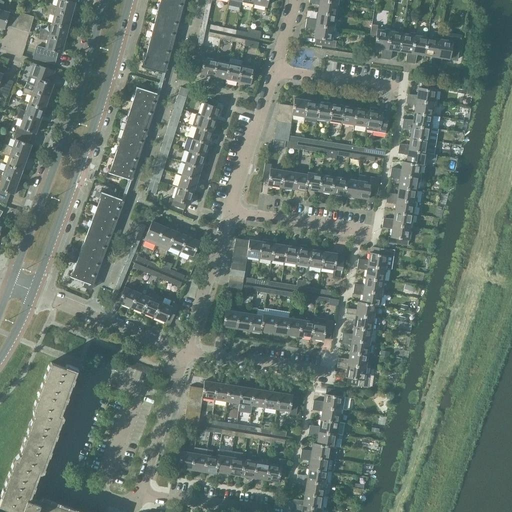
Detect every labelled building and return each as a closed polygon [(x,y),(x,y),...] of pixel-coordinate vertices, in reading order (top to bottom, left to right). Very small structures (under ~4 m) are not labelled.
[(0,0),(0,27),(4,29),(5,25),(9,12),(8,12),(0,9),(4,2),(0,0)] [(45,8),(71,15),(75,2),(71,2),(65,0),(57,0),(55,7),(48,3),(45,8)] [(146,53),(142,68),(163,73),(167,58),(171,43),(174,29),(178,14),(181,0),(159,0),(157,9),(153,24),(150,38),(146,53)] [(319,5),(318,12),(335,15),(337,3),(321,0),(309,0),(309,3),(319,5)] [(71,15),(45,8),(45,14),(53,15),(51,23),(68,28),(71,15)] [(15,11),(9,9),(8,12),(9,12),(5,25),(11,27),(15,11)] [(15,11),(11,27),(17,29),(21,13),(15,11)] [(306,18),(306,23),(333,27),(333,28),(335,15),(318,12),(316,20),(306,18)] [(27,15),(21,13),(17,29),(23,30),(27,15)] [(33,17),(27,15),(23,30),(29,32),(33,17)] [(41,28),(39,34),(65,40),(68,28),(51,23),(49,32),(41,28)] [(333,27),(306,23),(305,28),(315,30),(314,37),(316,38),(331,40),(333,27)] [(369,42),(375,43),(377,29),(377,25),(371,24),(369,42)] [(380,58),(385,59),(389,31),(377,29),(375,43),(374,47),(382,48),(380,58)] [(435,67),(440,32),(428,30),(427,37),(424,55),(431,56),(430,66),(435,67)] [(392,50),(399,51),(402,33),(389,31),(385,59),(390,60),(392,50)] [(440,32),(435,67),(440,68),(442,58),(449,59),(451,47),(459,49),(461,35),(440,32)] [(405,62),(410,63),(414,35),(402,33),(399,51),(406,52),(405,62)] [(65,40),(39,34),(38,39),(47,40),(44,48),(44,49),(58,52),(61,53),(65,40)] [(417,54),(424,55),(427,37),(414,35),(410,63),(415,64),(417,54)] [(331,40),(316,38),(315,45),(335,48),(336,41),(331,40)] [(245,44),(244,44),(244,46),(257,49),(258,42),(246,40),(245,44)] [(44,49),(44,48),(36,46),(33,59),(54,65),(58,52),(44,49)] [(212,76),(225,79),(228,63),(229,59),(217,56),(216,60),(212,76)] [(200,74),(212,76),(216,60),(203,57),(200,74)] [(37,78),(50,83),(54,71),(33,63),(29,76),(37,79),(37,78)] [(225,79),(237,81),(240,65),(228,63),(225,79)] [(240,65),(237,81),(250,84),(253,68),(240,65)] [(23,88),(49,97),(53,84),(50,83),(37,78),(37,79),(34,87),(26,83),(23,88)] [(13,81),(7,79),(1,95),(7,97),(13,81)] [(407,94),(406,99),(434,103),(436,90),(440,91),(441,85),(421,82),(420,88),(418,88),(417,95),(407,94)] [(136,87),(108,173),(128,180),(156,93),(136,87)] [(49,97),(23,88),(23,93),(31,94),(28,103),(44,109),(49,97)] [(292,115),(304,117),(307,100),(294,98),(293,106),(292,112),(291,115),(292,115)] [(315,100),(314,98),(309,98),(307,99),(304,117),(317,119),(319,102),(315,102),(315,100)] [(414,113),(432,116),(434,103),(406,99),(405,103),(415,105),(414,113)] [(329,121),(332,104),(319,102),(317,119),(329,121)] [(25,111),(18,107),(15,112),(40,121),(44,109),(28,103),(25,111)] [(200,115),(216,120),(220,108),(204,103),(200,115)] [(292,112),(293,106),(279,104),(278,110),(292,112)] [(341,123),(344,106),(332,104),(329,121),(341,123)] [(341,123),(354,125),(356,108),(344,106),(341,123)] [(354,125),(366,127),(369,110),(356,108),(354,125)] [(369,110),(366,127),(366,130),(385,133),(388,115),(381,114),(382,112),(377,112),(377,110),(376,108),(371,108),(370,109),(369,110)] [(291,115),(292,112),(278,110),(277,116),(291,118),(292,115),(291,115)] [(19,128),(32,132),(35,134),(40,121),(15,112),(14,118),(22,119),(19,127),(19,128)] [(402,124),(430,128),(432,116),(414,113),(413,120),(403,119),(402,124)] [(191,126),(196,127),(212,132),(216,120),(200,115),(195,114),(191,126)] [(276,121),(290,124),(291,118),(277,116),(276,121)] [(290,124),(276,121),(275,127),(290,130),(290,124)] [(410,138),(428,140),(430,128),(402,124),(401,128),(411,130),(410,138)] [(15,139),(28,144),(32,132),(19,128),(19,127),(17,126),(12,139),(15,139)] [(192,139),(208,144),(212,132),(196,127),(192,139)] [(289,135),(290,130),(275,127),(274,133),(289,135)] [(289,136),(289,135),(274,133),(273,139),(285,141),(287,141),(288,140),(289,136)] [(428,140),(410,138),(409,145),(399,144),(398,148),(426,153),(428,140)] [(4,143),(2,148),(27,157),(31,145),(28,144),(15,139),(12,148),(4,143)] [(189,151),(204,156),(208,144),(192,139),(189,151)] [(284,147),(285,141),(273,139),(272,145),(284,147)] [(9,155),(6,164),(22,170),(27,157),(2,148),(1,154),(9,155)] [(407,155),(406,162),(420,165),(424,166),(426,153),(398,148),(397,153),(407,155)] [(336,155),(337,151),(328,150),(326,157),(336,158),(336,155)] [(185,163),(201,168),(204,156),(189,151),(185,163)] [(391,168),(390,173),(418,177),(420,165),(406,162),(402,162),(401,169),(391,168)] [(197,180),(201,168),(185,163),(181,175),(197,180)] [(263,177),(268,178),(270,168),(270,169),(271,164),(265,163),(263,177)] [(0,170),(0,175),(18,182),(22,170),(6,164),(3,172),(0,170)] [(267,185),(280,187),(283,171),(270,169),(270,168),(268,178),(267,185)] [(318,191),(330,193),(333,177),(326,176),(327,171),(321,170),(320,175),(318,191)] [(280,187),(292,189),(295,173),(283,171),(280,187)] [(305,191),(306,189),(307,175),(295,173),(292,189),(305,191)] [(318,191),(320,175),(308,173),(307,175),(306,189),(318,191)] [(400,180),(398,187),(416,190),(418,177),(390,173),(390,177),(400,180)] [(0,179),(0,180),(0,189),(10,193),(13,194),(18,182),(0,175),(0,179)] [(177,187),(193,192),(197,180),(181,175),(177,187)] [(330,193),(343,195),(345,179),(333,177),(330,193)] [(370,183),(369,190),(377,191),(379,179),(370,178),(369,183),(370,183)] [(343,195),(355,197),(358,181),(345,179),(343,195)] [(153,186),(151,193),(155,194),(159,182),(155,180),(153,186)] [(358,181),(355,197),(368,199),(369,190),(370,183),(369,183),(358,181)] [(193,192),(177,187),(173,200),(174,200),(185,203),(189,205),(193,192)] [(387,193),(386,198),(414,202),(416,190),(398,187),(397,194),(387,193)] [(0,196),(8,199),(10,193),(0,189),(0,196)] [(75,263),(70,277),(83,282),(82,286),(87,288),(90,290),(92,285),(90,284),(95,270),(101,256),(106,242),(111,228),(116,214),(121,199),(101,192),(96,206),(91,220),(85,234),(80,248),(75,263)] [(396,204),(394,212),(412,215),(414,202),(386,198),(386,202),(396,204)] [(185,203),(174,200),(172,205),(184,209),(185,203)] [(383,218),(382,223),(410,227),(412,215),(394,212),(393,219),(383,218)] [(156,245),(157,242),(164,226),(152,221),(144,240),(156,245)] [(410,227),(382,223),(382,227),(392,229),(390,237),(395,238),(406,239),(408,240),(410,227)] [(157,242),(169,246),(175,231),(164,226),(157,242)] [(187,236),(175,231),(169,246),(180,251),(187,236)] [(187,236),(180,251),(192,256),(199,241),(187,236)] [(259,258),(271,260),(274,244),(270,243),(270,240),(263,239),(262,242),(259,258)] [(247,256),(259,258),(262,242),(249,240),(248,247),(247,254),(246,256),(247,256)] [(271,260),(284,262),(286,246),(274,244),(271,260)] [(247,254),(248,247),(234,245),(233,251),(247,254)] [(296,264),(309,266),(311,249),(307,249),(307,246),(300,245),(300,248),(299,247),(296,264)] [(284,262),(296,264),(299,247),(286,246),(284,262)] [(371,253),(387,255),(388,250),(372,247),(371,253)] [(309,266),(321,268),(324,251),(311,249),(309,266)] [(246,256),(247,254),(233,251),(232,257),(246,260),(247,256),(246,256)] [(324,251),(321,268),(334,270),(336,254),(336,253),(324,251)] [(358,259),(357,264),(385,268),(387,255),(371,253),(369,253),(368,260),(358,259)] [(340,278),(344,256),(336,254),(334,270),(332,277),(340,278)] [(245,265),(246,260),(232,257),(231,263),(245,265)] [(133,267),(144,272),(146,268),(134,263),(133,267)] [(244,271),(245,265),(231,263),(230,269),(244,271)] [(365,278),(383,281),(385,268),(357,264),(357,268),(367,270),(365,278)] [(243,277),(244,271),(230,269),(229,275),(243,277)] [(242,283),(243,277),(229,275),(228,281),(242,283)] [(168,282),(180,287),(181,283),(169,278),(168,282)] [(381,293),(383,281),(365,278),(364,285),(354,284),(353,289),(381,293)] [(242,285),(242,283),(228,281),(227,287),(241,289),(242,285)] [(118,302),(130,307),(136,292),(124,287),(118,302)] [(363,295),(361,302),(361,303),(375,305),(379,306),(381,293),(353,289),(353,293),(363,295)] [(130,307),(142,312),(148,297),(136,292),(130,307)] [(142,312),(153,317),(159,302),(148,297),(142,312)] [(159,302),(153,317),(165,322),(171,307),(159,302)] [(346,308),(345,313),(373,317),(375,305),(361,303),(361,302),(357,302),(356,309),(346,308)] [(223,326),(235,328),(238,312),(225,310),(223,326)] [(235,328),(248,330),(250,314),(238,312),(235,328)] [(353,327),(371,330),(373,317),(345,313),(345,317),(355,320),(353,327)] [(260,332),(261,330),(263,314),(263,316),(250,314),(248,330),(260,332)] [(276,316),(263,314),(261,330),(273,332),(276,316)] [(276,316),(273,332),(285,334),(288,318),(276,316)] [(285,334),(298,336),(300,320),(288,318),(285,334)] [(310,338),(313,322),(300,320),(298,336),(310,338)] [(326,324),(313,322),(310,338),(323,340),(324,332),(331,333),(333,321),(326,320),(326,324)] [(342,333),(342,338),(369,342),(371,330),(353,327),(352,334),(342,333)] [(351,344),(350,352),(367,355),(369,342),(342,338),(341,342),(351,344)] [(338,358),(338,363),(365,367),(367,355),(350,352),(348,359),(338,358)] [(75,511),(42,499),(44,495),(30,489),(38,468),(41,469),(60,416),(57,415),(74,371),(50,362),(34,408),(36,409),(17,461),(14,460),(0,499),(0,506),(15,511),(75,511)] [(338,363),(337,367),(347,369),(346,377),(363,380),(365,367),(338,363)] [(202,397),(214,399),(217,383),(204,381),(203,388),(202,394),(202,397)] [(214,399),(227,401),(229,385),(217,383),(214,399)] [(242,387),(229,385),(227,401),(239,403),(242,387)] [(189,392),(202,394),(203,388),(190,386),(189,392)] [(239,403),(252,405),(254,389),(242,387),(239,403)] [(325,394),(342,397),(343,391),(326,388),(325,394)] [(252,405),(264,407),(267,391),(254,389),(252,405)] [(289,411),(292,397),(292,395),(288,394),(288,393),(287,391),(281,390),(279,391),(279,393),(276,409),(289,411)] [(264,407),(276,409),(279,393),(267,391),(264,407)] [(188,398),(201,400),(202,397),(202,394),(189,392),(188,398)] [(313,400),(313,405),(340,409),(346,410),(349,398),(342,397),(325,394),(323,402),(313,400)] [(289,411),(288,415),(296,416),(298,398),(292,397),(289,411)] [(201,400),(188,398),(187,404),(201,406),(201,400)] [(187,404),(186,410),(200,412),(201,406),(187,404)] [(322,412),(321,419),(338,422),(340,409),(313,405),(312,410),(322,412)] [(185,416),(199,418),(200,412),(186,410),(185,416)] [(338,422),(321,419),(319,426),(309,425),(309,430),(342,435),(343,435),(345,423),(338,422)] [(334,447),(340,447),(342,435),(309,430),(308,435),(318,437),(317,444),(334,447)] [(334,447),(317,444),(313,443),(311,451),(301,450),(301,454),(334,460),(336,447),(334,447)] [(178,467),(191,469),(193,453),(181,451),(178,467)] [(191,469),(203,471),(206,455),(193,453),(191,469)] [(309,468),(311,469),(327,471),(332,472),(334,460),(301,454),(300,459),(310,461),(309,468)] [(216,473),(216,472),(216,471),(218,457),(206,455),(203,471),(216,473)] [(216,472),(228,473),(231,457),(218,455),(218,457),(216,471),(216,472)] [(243,459),(231,457),(228,473),(241,476),(243,459)] [(269,457),(268,463),(266,480),(278,482),(281,466),(285,467),(286,460),(269,457)] [(256,461),(243,459),(241,476),(245,476),(245,478),(246,479),(251,480),(252,479),(252,477),(253,478),(256,461)] [(253,478),(266,480),(268,463),(256,461),(253,478)] [(307,476),(297,475),(297,479),(325,484),(327,471),(311,469),(309,468),(307,476)] [(330,484),(325,484),(297,479),(296,484),(306,486),(305,493),(323,496),(328,497),(330,484)] [(293,499),(293,504),(321,508),(323,496),(305,493),(303,501),(293,499)]
